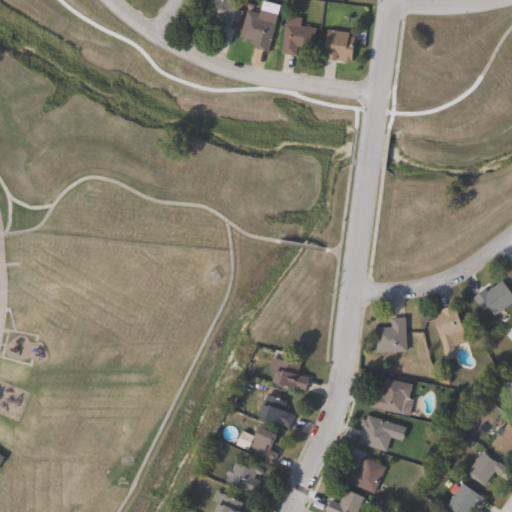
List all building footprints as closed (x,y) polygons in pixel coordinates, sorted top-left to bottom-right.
[(230,0),(240,4),(232,24),(219,19),(214,32),(200,26),(210,0),(230,0)] [(281,5),(269,52),(256,48),(256,44),(253,43),(254,40),(241,37),(248,11),(260,14),(264,1),(281,5)] [(317,28),(315,41),(312,40),(311,48),(298,46),(297,55),(283,53),(286,24),(317,28)] [(356,37),(353,62),(324,58),(328,29),(351,32),(350,37),(356,37)] [(504,281),(511,291),(511,304),(497,316),(489,305),(483,310),(475,298),(486,289),(489,292),(504,281)] [(457,358),(446,362),(444,347),(433,312),(457,305),(469,343),(455,347),(456,358),(457,358)] [(408,352),(378,353),(377,328),(392,328),(392,319),(406,318),(408,352)] [(310,378),(306,391),(274,383),(277,371),(270,369),(273,358),(301,365),(298,375),(310,378)] [(413,385),(410,400),(414,400),(411,417),(372,408),(375,394),(383,396),(386,379),(413,385)] [(296,415),(291,429),(260,417),(264,405),(264,404),(268,394),(288,402),(284,411),(296,415)] [(368,416),(408,428),(403,441),(392,438),(388,453),(360,444),(365,427),(362,426),(364,420),(367,421),(368,416)] [(510,423),(511,424),(511,452),(508,458),(492,445),(499,436),(496,433),(501,427),(504,430),(510,423)] [(279,454),(275,463),(250,451),(261,427),(279,435),(272,451),(279,454)] [(255,437),(249,450),(237,445),(244,431),(255,437)] [(508,469),(503,476),(497,472),(486,487),(468,473),(484,451),(508,469)] [(387,467),(376,494),(343,480),(348,466),(361,472),(367,459),(387,467)] [(247,462),(265,470),(262,476),(258,474),(255,479),(266,484),(260,496),(228,481),(230,477),(227,475),(231,468),(233,469),(236,463),(245,467),(247,462)] [(485,499),(478,509),(474,506),(469,511),(455,511),(448,507),(455,496),(450,493),(458,480),(485,499)] [(366,498),(359,511),(328,511),(333,501),(340,504),(347,490),(366,498)] [(217,492),(224,495),(224,494),(244,504),(241,511),(216,511),(220,504),(213,501),(217,492)]
